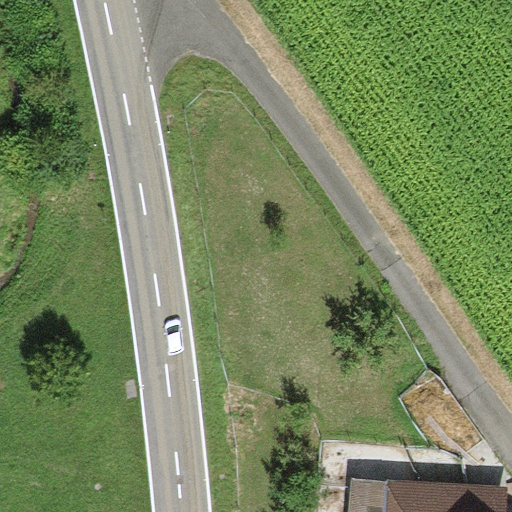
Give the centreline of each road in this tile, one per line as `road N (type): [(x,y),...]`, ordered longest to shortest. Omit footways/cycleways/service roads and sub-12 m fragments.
road 1 (residential): [(163,0),(197,21),(356,225),(511,458)]
road 2 (secondary): [(106,0),(157,267),(183,511)]
